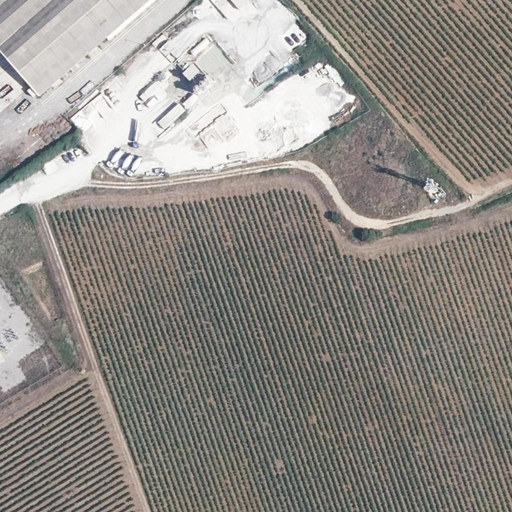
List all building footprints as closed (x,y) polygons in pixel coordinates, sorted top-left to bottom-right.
[(0,0),(0,47),(41,94),(116,29),(148,0),(0,0)] [(241,12),(235,4),(239,0),(212,0),(228,22),(241,12)] [(183,75),(202,92),(212,81),(194,64),(183,75)] [(188,108),(198,98),(193,94),(183,103),(188,108)] [(165,129),(185,110),(179,103),(158,122),(165,129)]
